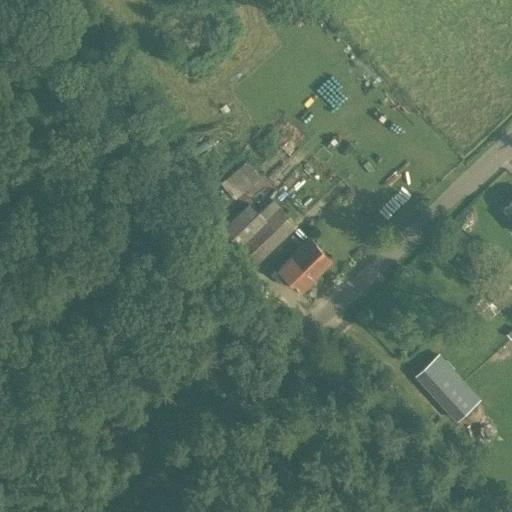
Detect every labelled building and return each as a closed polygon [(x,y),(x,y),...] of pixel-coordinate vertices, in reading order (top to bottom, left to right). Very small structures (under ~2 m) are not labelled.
[(220,183),(234,200),(260,177),(246,161),(220,183)] [(511,201),(503,209),(511,219),(511,201)] [(222,228),(256,264),(297,224),(279,206),(264,220),(248,203),(228,222),(222,228)] [(278,269),(299,291),(329,261),(309,239),(278,269)] [(511,266),(483,291),(485,293),(472,304),(486,321),(511,298),(511,266)] [(451,400),(458,392),(453,387),(463,377),(439,355),(422,373),(451,400)]
